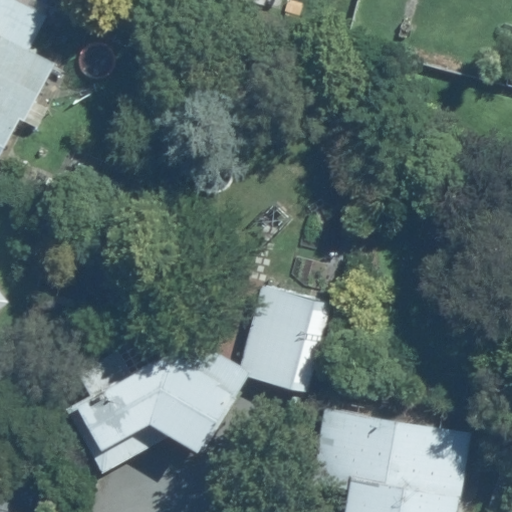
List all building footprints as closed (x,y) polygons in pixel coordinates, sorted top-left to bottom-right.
[(39,126),(64,82),(70,70),(49,57),(33,49),(52,15),(24,0),(0,0),(0,160),(24,117),(39,126)] [(129,184),(125,182),(86,158),(70,185),(113,211),(129,184)] [(244,363),(250,372),(314,390),(338,303),(267,283),(244,363)] [(0,309),(12,301),(0,284),(0,309)] [(95,447),(107,471),(179,433),(205,448),(250,372),(244,363),(211,342),(199,361),(176,347),(173,353),(83,401),(105,442),(95,447)] [(353,485),(348,511),(461,511),(478,428),(330,400),(315,478),(353,485)]
